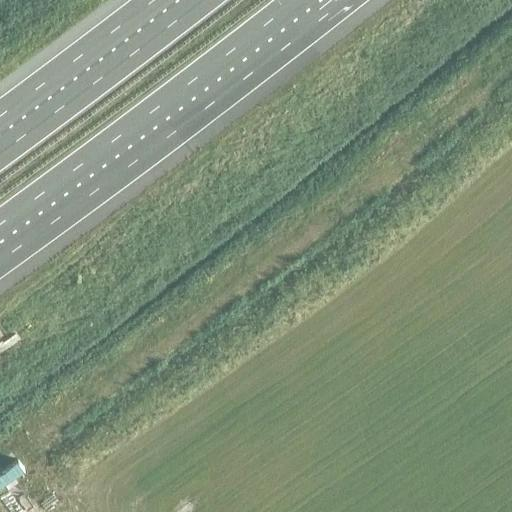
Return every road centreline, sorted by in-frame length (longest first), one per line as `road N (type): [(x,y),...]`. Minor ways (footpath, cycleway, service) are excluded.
road 1 (motorway): [(0,242),(313,0)]
road 2 (motorway): [(173,0),(0,132)]
